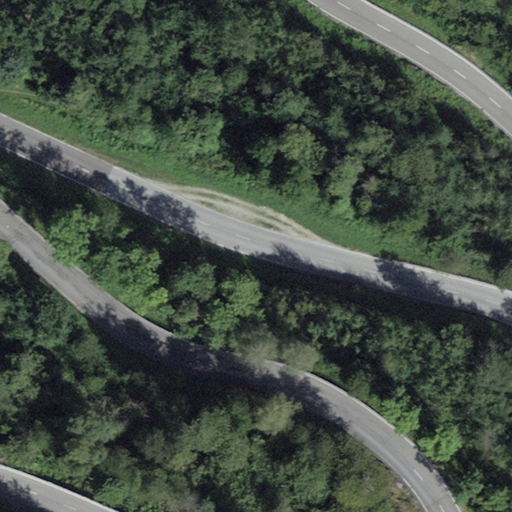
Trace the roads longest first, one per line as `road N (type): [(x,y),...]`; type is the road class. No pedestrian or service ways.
road 1 (tertiary): [(511,306),(264,243),(0,127)]
road 2 (tertiary): [(0,220),(111,318),(177,354),(309,390),(358,418),(403,453),(441,511)]
road 3 (tertiary): [(336,0),(459,72),(511,116)]
